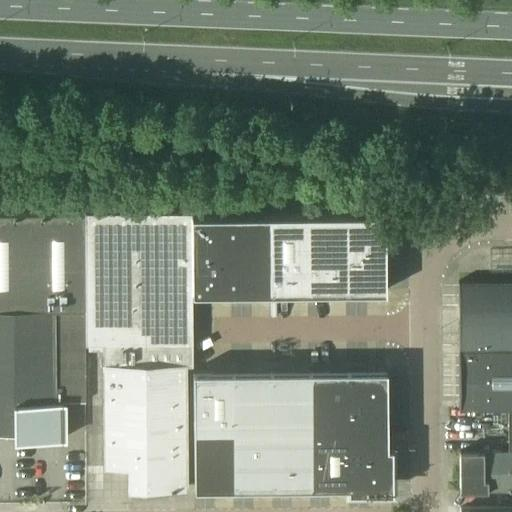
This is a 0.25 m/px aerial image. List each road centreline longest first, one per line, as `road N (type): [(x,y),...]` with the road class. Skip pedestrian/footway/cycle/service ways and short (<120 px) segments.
road 1 (secondary): [(0,51),(511,73)]
road 2 (secondary): [(511,27),(0,6)]
road 3 (unclassified): [(419,511),(425,262),(436,232),(511,227)]
